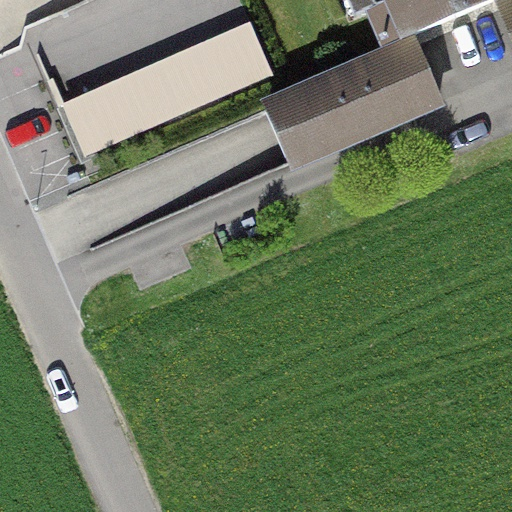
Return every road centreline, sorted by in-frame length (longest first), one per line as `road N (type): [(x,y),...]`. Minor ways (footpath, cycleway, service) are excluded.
road 1 (unknown): [(34,303),(511,94)]
road 2 (residential): [(0,222),(125,511)]
